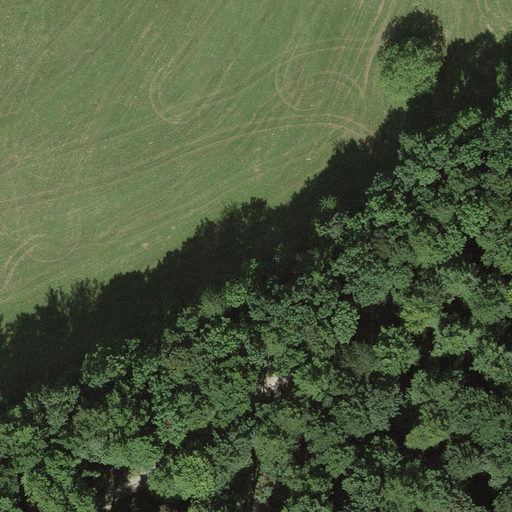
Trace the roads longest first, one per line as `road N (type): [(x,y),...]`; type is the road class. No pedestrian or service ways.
road 1 (track): [(428,0),(420,110),(359,330)]
road 2 (track): [(80,511),(189,447),(297,363),(359,330)]
road 3 (track): [(359,330),(511,214)]
